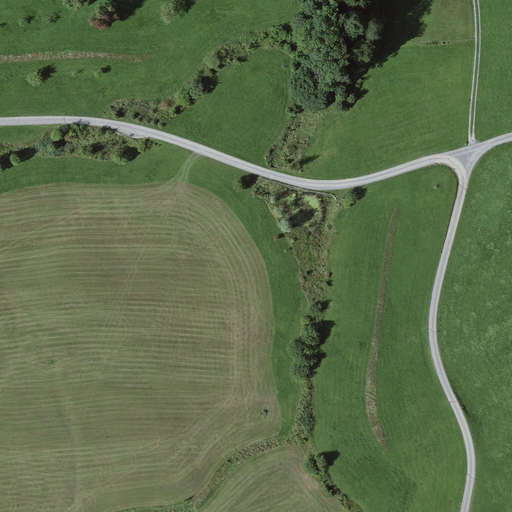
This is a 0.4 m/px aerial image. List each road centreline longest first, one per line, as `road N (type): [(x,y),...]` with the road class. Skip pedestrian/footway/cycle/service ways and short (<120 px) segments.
road 1 (residential): [(0,121),(131,128),(325,186),(511,136)]
road 2 (track): [(466,511),(471,452),(438,371),(431,329),(470,153),(474,0)]
